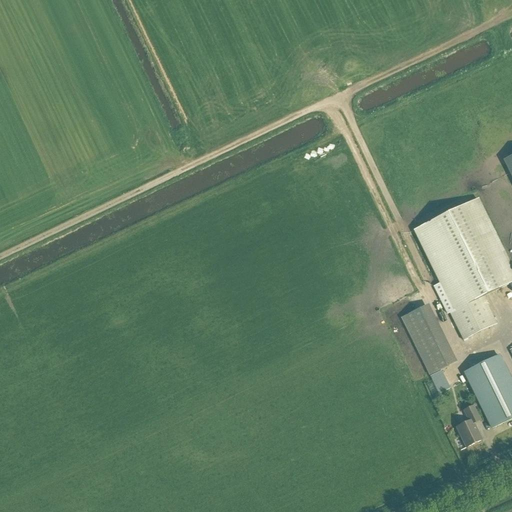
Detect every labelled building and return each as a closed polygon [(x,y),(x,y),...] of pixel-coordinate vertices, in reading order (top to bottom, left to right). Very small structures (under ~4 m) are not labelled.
[(511,156),(503,161),(511,178),(511,156)] [(454,311),(450,313),(463,342),(497,325),(483,298),(511,283),(511,269),(478,200),(414,232),(454,311)] [(409,281),(405,274),(385,284),(388,291),(394,288),(396,292),(401,290),(399,286),(409,281)] [(401,319),(430,376),(448,367),(420,310),(401,319)] [(511,419),(511,383),(499,357),(465,373),(492,429),(511,419)] [(456,429),(466,449),(482,441),(474,425),(481,422),(474,407),(463,412),(469,423),(456,429)]
